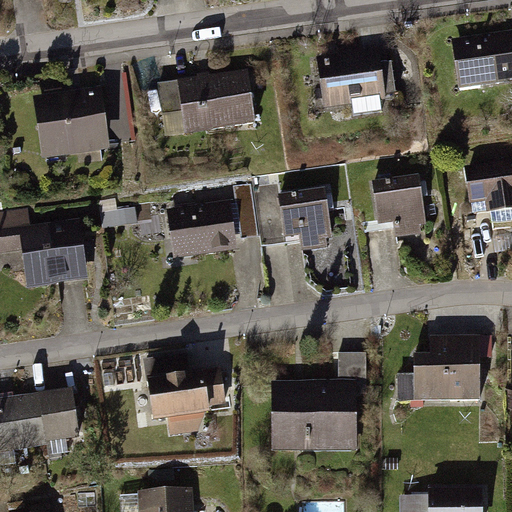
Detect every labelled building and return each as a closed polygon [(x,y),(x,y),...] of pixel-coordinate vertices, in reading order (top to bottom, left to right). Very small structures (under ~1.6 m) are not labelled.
[(511,30),(448,37),(454,93),(511,87),(511,30)] [(379,50),(313,57),(319,108),(385,100),(379,50)] [(246,76),(179,85),(186,136),(253,126),(246,76)] [(97,88),(31,97),(39,156),(105,147),(97,88)] [(511,158),(465,164),(471,215),(488,213),(490,229),(511,226),(511,158)] [(415,168),(368,173),(375,238),(423,233),(415,168)] [(328,182),(275,189),(282,239),(298,237),(301,259),(338,254),(328,182)] [(227,195),(165,203),(172,260),(235,252),(227,195)] [(31,205),(0,208),(0,260),(20,257),(24,288),(84,280),(75,221),(34,227),(31,205)] [(134,210),(101,214),(103,230),(136,226),(134,210)] [(489,333),(427,332),(427,350),(414,350),(413,405),(474,405),(475,359),(489,359),(489,333)] [(370,376),(370,349),(343,349),(342,376),(370,376)] [(219,361),(140,370),(145,420),(165,418),(167,432),(200,428),(198,408),(224,405),(219,361)] [(358,384),(269,386),(271,453),(359,451),(358,384)] [(70,390),(0,397),(0,458),(76,450),(70,390)] [(484,511),(484,480),(426,482),(426,511),(484,511)] [(189,511),(189,491),(138,492),(138,511),(189,511)]
